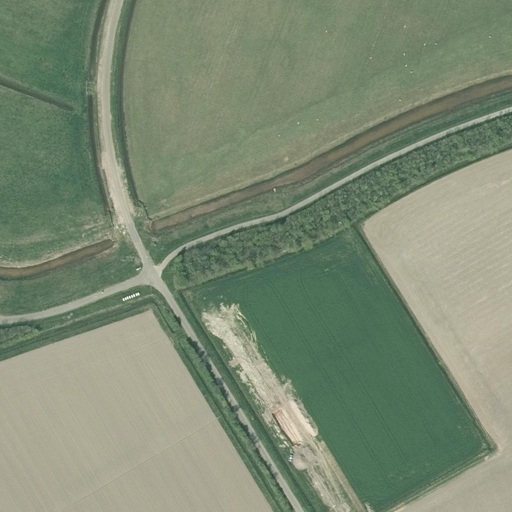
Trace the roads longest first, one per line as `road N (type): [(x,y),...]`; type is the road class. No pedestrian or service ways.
road 1 (unclassified): [(152,275),(126,217),(106,133),(119,0)]
road 2 (unclassified): [(299,511),(152,275)]
road 3 (unclassified): [(0,322),(50,313),(152,275)]
